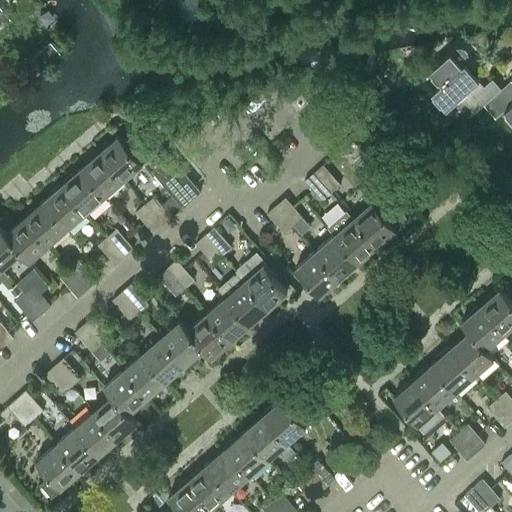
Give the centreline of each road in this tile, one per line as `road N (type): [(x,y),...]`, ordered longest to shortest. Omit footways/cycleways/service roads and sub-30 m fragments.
road 1 (residential): [(0,384),(227,189)]
road 2 (residential): [(227,189),(243,207),(308,149),(262,95),(195,151)]
road 3 (residential): [(333,511),(372,478),(422,511),(511,431)]
